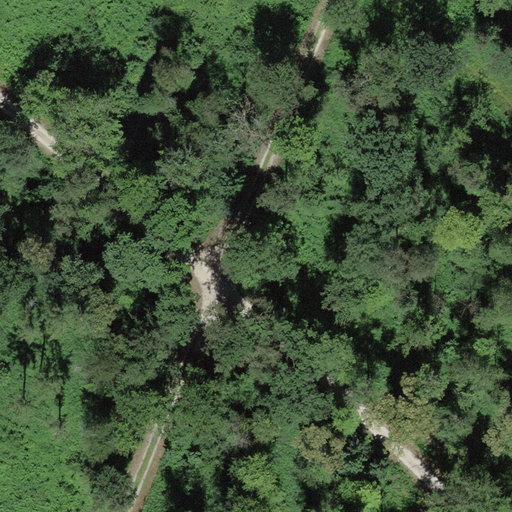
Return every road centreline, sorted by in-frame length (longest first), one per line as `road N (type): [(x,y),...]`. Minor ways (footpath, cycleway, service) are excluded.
road 1 (track): [(0,112),(220,285),(455,511)]
road 2 (track): [(336,0),(125,511)]
